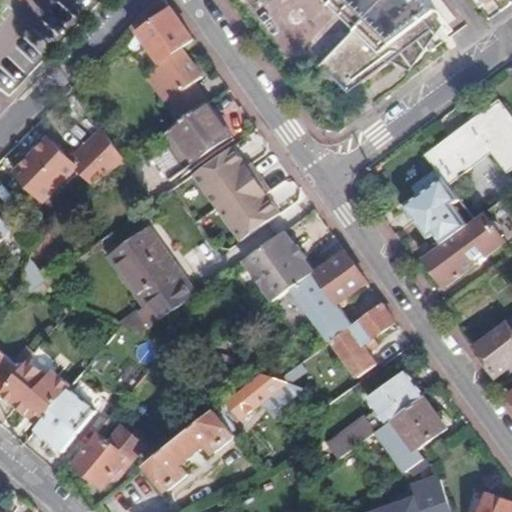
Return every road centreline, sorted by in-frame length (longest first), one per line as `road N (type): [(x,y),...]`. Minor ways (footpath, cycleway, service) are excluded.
road 1 (tertiary): [(327,176),(511,438)]
road 2 (unclassified): [(511,36),(327,176)]
road 3 (tertiary): [(197,0),(327,176)]
road 4 (unclassified): [(15,121),(128,0)]
